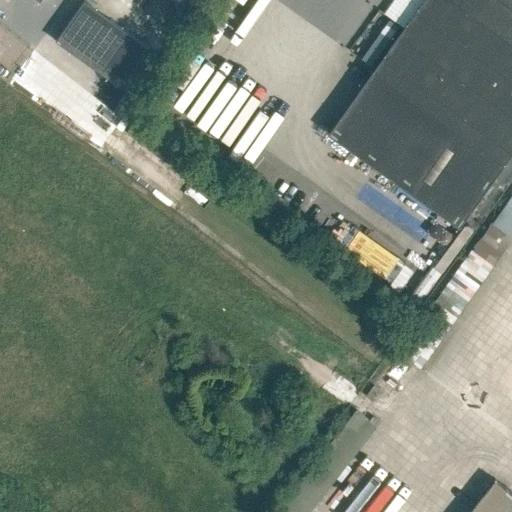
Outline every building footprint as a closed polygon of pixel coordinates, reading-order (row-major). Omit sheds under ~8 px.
[(121,86),(149,47),(84,0),(56,40),(121,86)] [(162,25),(174,9),(162,0),(148,0),(142,9),(162,25)] [(504,164),(511,152),(511,0),(393,0),(383,14),(403,28),(372,72),(329,132),(460,226),(504,164)] [(461,320),(511,241),(511,191),(438,305),(461,320)] [(335,370),(322,389),(352,408),(364,389),(335,370)] [(366,397),(384,410),(394,398),(376,384),(366,397)] [(278,511),(310,511),(378,421),(358,406),(278,511)] [(469,511),(511,511),(511,491),(496,478),(469,511)] [(418,511),(391,491),(374,511),(418,511)]
